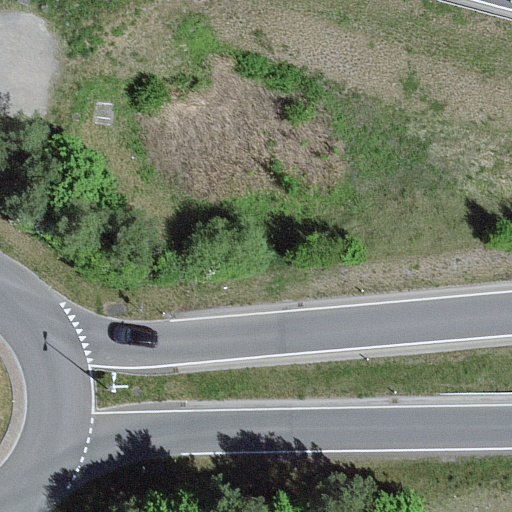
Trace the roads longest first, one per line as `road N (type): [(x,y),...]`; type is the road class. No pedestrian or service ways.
road 1 (tertiary): [(511,314),(157,348),(50,333)]
road 2 (tertiary): [(61,443),(511,428)]
